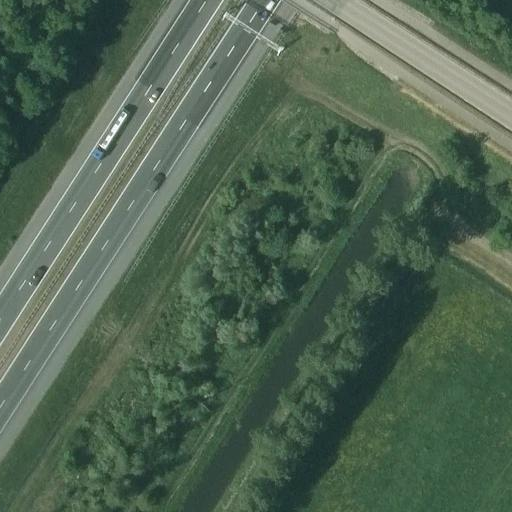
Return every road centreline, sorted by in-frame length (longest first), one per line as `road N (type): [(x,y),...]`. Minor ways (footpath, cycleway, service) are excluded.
road 1 (motorway): [(0,409),(265,0)]
road 2 (motorway): [(209,0),(0,323)]
road 3 (unclassified): [(511,121),(325,0)]
